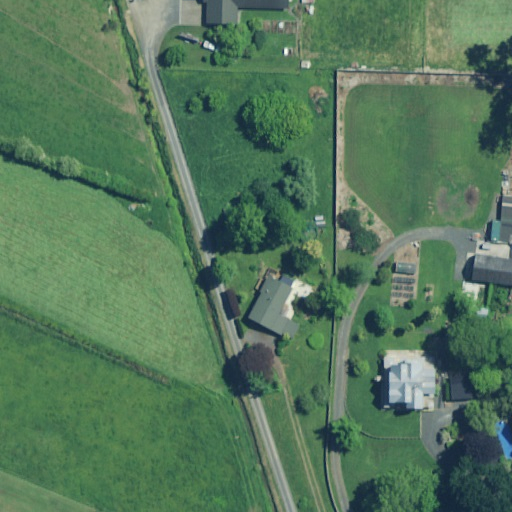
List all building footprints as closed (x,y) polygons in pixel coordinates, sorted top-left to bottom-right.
[(202,0),(202,4),(206,4),(206,24),(236,24),(236,8),(287,9),(287,0),(202,0)] [(511,204),(502,204),(500,242),(511,242),(511,204)] [(511,258),(475,254),(472,281),(511,285),(511,258)] [(293,288),(270,276),(248,319),(292,341),(300,325),(279,315),(293,288)] [(437,355),(422,353),(421,366),(389,363),(387,384),(390,384),(388,402),(406,404),(406,408),(432,411),(437,355)] [(472,382),(451,383),(451,400),(472,399),(472,382)]
